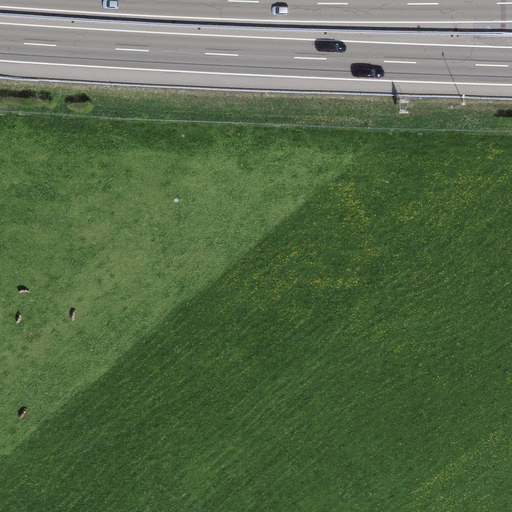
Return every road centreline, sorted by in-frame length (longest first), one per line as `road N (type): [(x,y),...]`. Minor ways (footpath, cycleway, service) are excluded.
road 1 (motorway): [(0,42),(511,67)]
road 2 (motorway): [(511,2),(237,0)]
